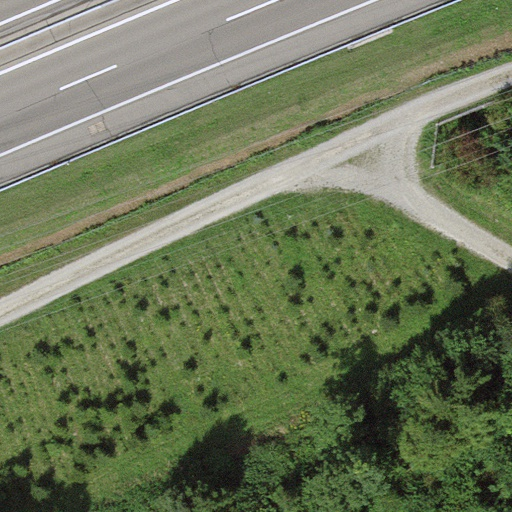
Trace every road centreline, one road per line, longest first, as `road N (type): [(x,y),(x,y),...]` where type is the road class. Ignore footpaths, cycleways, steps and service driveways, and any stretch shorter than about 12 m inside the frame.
road 1 (track): [(511,74),(0,309)]
road 2 (motorway): [(0,117),(284,0)]
road 3 (track): [(511,257),(361,148)]
